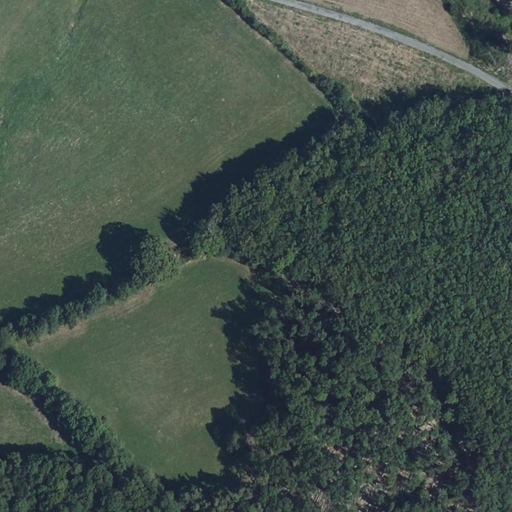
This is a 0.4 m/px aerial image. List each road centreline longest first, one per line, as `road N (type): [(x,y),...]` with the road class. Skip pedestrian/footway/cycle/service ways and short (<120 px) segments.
road 1 (track): [(214,238),(285,287),(438,417),(455,460),(447,511)]
road 2 (unclassified): [(281,0),(511,89)]
